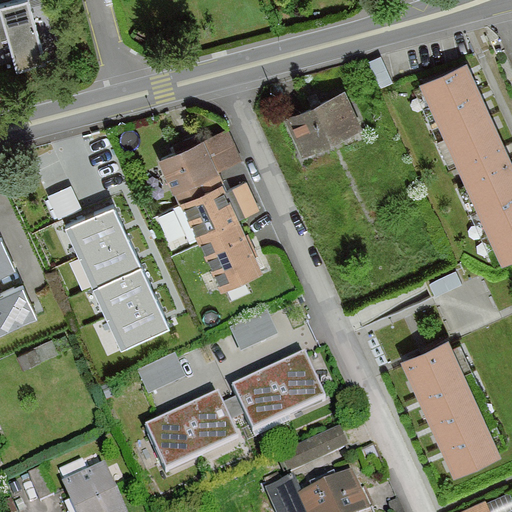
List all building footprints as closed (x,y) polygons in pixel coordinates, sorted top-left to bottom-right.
[(19,58),(45,49),(29,0),(17,0),(0,5),(0,45),(4,44),(3,41),(12,39),(19,58)] [(511,86),(491,36),(463,48),(469,63),(475,78),(493,70),(497,78),(490,81),(511,131),(511,86)] [(511,158),(469,63),(420,82),(504,265),(511,261),(511,158)] [(307,154),(366,128),(349,92),(291,119),(307,154)] [(165,161),(184,206),(212,194),(205,179),(223,172),(222,170),(245,160),(232,129),(202,142),(200,136),(178,145),(181,153),(165,161)] [(142,261),(102,169),(45,194),(62,235),(83,226),(105,277),(142,261)] [(223,195),(235,222),(241,219),(261,210),(249,184),(223,195)] [(241,219),(235,222),(202,238),(226,290),(265,272),(241,219)] [(0,278),(16,271),(0,237),(0,278)] [(28,279),(0,291),(0,329),(43,311),(28,279)] [(236,324),(243,348),(282,336),(275,313),(236,324)] [(451,337),(402,359),(454,473),(504,459),(451,337)] [(274,416),(321,396),(301,349),(254,369),(274,416)] [(181,358),(145,375),(153,391),(188,374),(181,358)] [(239,439),(218,396),(145,429),(169,474),(239,439)] [(288,456),(294,469),(350,446),(345,432),(288,456)] [(79,511),(86,511),(120,496),(107,470),(68,488),(79,511)] [(370,511),(357,479),(304,500),(297,483),(272,493),(279,511),(370,511)] [(126,511),(120,496),(86,511),(126,511)]
